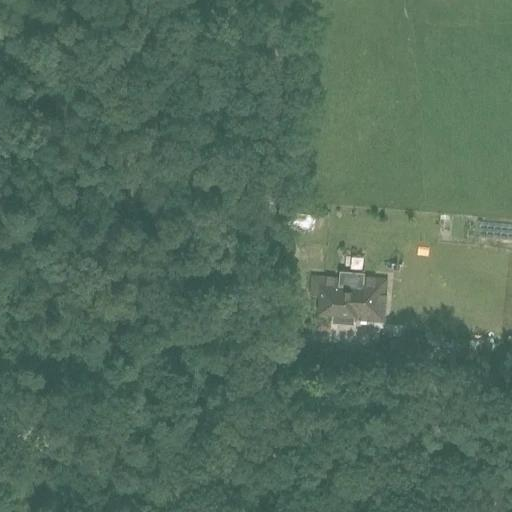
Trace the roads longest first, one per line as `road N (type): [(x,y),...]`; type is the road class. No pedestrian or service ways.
road 1 (track): [(279,0),(258,354),(290,511)]
road 2 (track): [(0,424),(193,511)]
